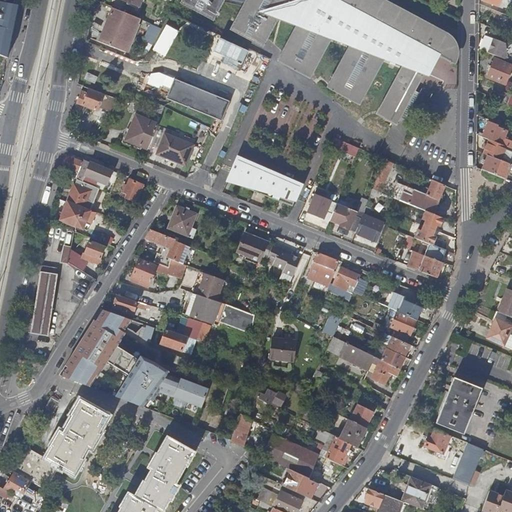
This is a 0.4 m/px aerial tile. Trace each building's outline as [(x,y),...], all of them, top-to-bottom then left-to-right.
[(227,0),(185,0),(181,9),(216,26),(227,0)] [(278,24),(283,13),(256,0),(248,0),(232,34),(265,51),(278,24)] [(256,0),(283,13),(288,4),(280,0),(256,0)] [(315,14),(418,66),(425,51),(448,63),(450,59),(452,55),(452,49),(451,44),(449,40),(446,36),(444,34),(439,32),(435,31),(377,0),(312,0),(320,4),(315,14)] [(18,9),(0,1),(0,55),(3,57),(8,59),(18,9)] [(127,53),(140,20),(129,15),(114,9),(100,43),(127,53)] [(315,14),(306,10),(302,18),(311,23),(309,26),(300,22),(282,59),(316,75),(333,42),(349,47),(332,83),(366,100),(386,60),(403,65),(382,108),(399,116),(421,69),(417,67),(418,66),(315,14)] [(144,38),(155,42),(161,27),(150,23),(144,38)] [(511,63),(511,52),(511,49),(505,49),(504,45),(498,46),(497,42),(491,43),(493,57),(496,57),(511,63)] [(511,68),(511,66),(511,63),(496,57),(494,61),(511,68)] [(504,85),(511,68),(494,61),(487,78),(504,85)] [(285,67),(278,82),(295,90),(302,75),(285,67)] [(88,71),(85,78),(95,83),(98,76),(88,71)] [(222,122),(231,100),(224,97),(175,77),(167,100),(214,119),(222,122)] [(101,105),(105,95),(90,90),(87,97),(81,94),(76,107),(83,109),(84,107),(96,111),(98,107),(99,104),(101,105)] [(497,91),(493,100),(507,105),(511,96),(497,91)] [(98,107),(111,112),(118,100),(105,95),(101,105),(99,104),(98,107)] [(163,114),(165,108),(159,105),(157,112),(163,114)] [(134,144),(149,150),(158,125),(136,116),(131,131),(137,134),(134,144)] [(489,142),(511,150),(511,141),(504,138),(506,133),(496,129),(497,127),(488,124),(482,139),(489,142)] [(127,141),(134,144),(137,134),(131,131),(127,141)] [(193,146),(166,135),(157,156),(185,167),(193,146)] [(334,138),(332,144),(357,155),(359,149),(334,138)] [(487,156),(500,162),(510,165),(511,160),(511,150),(489,142),(484,155),(487,156)] [(66,156),(62,165),(78,172),(82,162),(66,156)] [(494,176),(500,162),(487,156),(481,170),(494,176)] [(293,208),(302,186),(238,157),(228,181),(293,208)] [(78,172),(75,179),(76,179),(81,182),(84,176),(106,185),(111,172),(83,160),(82,162),(78,172)] [(393,164),(385,160),(373,190),(382,194),(393,164)] [(510,165),(500,162),(494,176),(505,180),(511,166),(510,165)] [(62,166),(60,173),(75,179),(78,172),(62,165),(62,166)] [(81,182),(76,179),(74,186),(73,185),(60,221),(74,226),(83,229),(98,189),(81,182)] [(135,203),(142,186),(129,180),(123,193),(126,194),(125,199),(135,203)] [(433,215),(445,187),(432,181),(426,196),(406,187),(400,201),(426,212),(433,215)] [(402,194),(405,185),(397,183),(395,191),(402,194)] [(322,223),(328,225),(330,219),(336,205),(323,199),(325,194),(317,191),(315,197),(312,196),(310,199),(313,200),(308,214),(324,220),(322,223)] [(340,226),(356,233),(368,202),(361,199),(355,213),(350,211),(336,205),(330,219),(341,224),(340,226)] [(188,237),(196,215),(177,207),(168,229),(188,237)] [(439,228),(443,219),(433,215),(426,212),(422,221),(426,222),(424,227),(434,232),(436,226),(439,228)] [(379,232),(361,225),(357,235),(375,242),(379,232)] [(432,236),(434,232),(424,227),(422,232),(418,231),(415,239),(429,245),(432,246),(445,251),(446,244),(435,239),(435,238),(432,236)] [(151,230),(146,239),(167,248),(160,266),(164,267),(170,270),(173,261),(183,265),(190,248),(177,243),(178,241),(151,230)] [(263,269),(270,251),(264,249),(266,245),(254,241),(255,238),(245,234),(236,257),(263,269)] [(84,254),(100,260),(104,248),(88,242),(84,254)] [(293,277),(301,260),(290,255),(280,250),(281,248),(273,244),(268,259),(274,262),(273,265),(285,270),(284,273),(293,277)] [(441,263),(446,252),(432,246),(429,245),(425,257),(441,263)] [(61,264),(68,265),(69,262),(71,248),(64,247),(61,264)] [(414,252),(408,268),(419,272),(425,257),(414,252)] [(308,277),(332,287),(332,286),(338,273),(334,271),(337,262),(317,254),(308,277)] [(425,257),(419,272),(437,279),(443,264),(441,263),(425,257)] [(159,265),(142,258),(141,261),(158,268),(159,265)] [(158,268),(141,261),(132,282),(150,289),(158,268)] [(359,277),(340,269),(338,273),(332,286),(345,292),(348,285),(355,288),(359,277)] [(57,276),(41,273),(29,335),(46,338),(57,276)] [(199,294),(206,275),(203,274),(196,293),(199,294)] [(218,303),(225,282),(206,275),(199,294),(199,296),(218,303)] [(511,318),(511,292),(507,291),(502,304),(502,303),(498,313),(511,318)] [(405,296),(393,292),(387,308),(397,312),(398,312),(403,301),(405,296)] [(189,314),(192,315),(199,296),(196,295),(189,314)] [(151,307),(117,296),(113,308),(125,312),(126,309),(134,312),(136,307),(145,310),(146,309),(150,310),(151,307)] [(192,315),(214,322),(221,304),(218,303),(199,296),(192,315)] [(398,312),(416,320),(421,309),(403,301),(398,312)] [(220,319),(225,305),(221,304),(214,322),(219,324),(220,319)] [(113,308),(105,305),(63,372),(89,383),(98,374),(105,362),(111,365),(120,342),(132,316),(125,312),(113,308)] [(255,317),(225,305),(220,319),(250,330),(255,317)] [(410,337),(416,320),(398,312),(397,312),(391,328),(410,337)] [(330,313),(322,331),(334,336),(341,318),(330,313)] [(511,327),(509,326),(510,324),(505,322),(504,324),(495,320),(487,339),(504,346),(511,327)] [(142,324),(139,336),(151,340),(155,328),(142,324)] [(186,338),(165,330),(160,345),(181,352),(186,338)] [(333,337),(327,351),(340,357),(340,356),(363,367),(366,360),(377,366),(371,379),(383,385),(389,374),(394,377),(398,369),(380,360),(333,337)] [(386,349),(404,358),(410,346),(392,337),(388,344),(386,343),(384,345),(387,347),(386,349)] [(273,338),(270,358),(293,361),(295,342),(273,338)] [(157,389),(203,406),(210,386),(168,371),(171,366),(120,342),(111,365),(129,372),(116,392),(145,402),(157,389)] [(460,345),(454,342),(451,350),(457,352),(460,345)] [(380,360),(398,369),(404,358),(386,349),(385,351),(382,350),(381,353),(383,354),(380,360)] [(435,424),(463,435),(481,390),(453,379),(435,424)] [(256,389),(255,397),(271,405),(272,403),(279,407),(284,396),(277,393),(276,394),(268,390),(264,397),(261,395),(260,391),(256,389)] [(25,452),(14,473),(31,482),(46,491),(57,470),(58,469),(61,471),(63,469),(74,475),(82,462),(83,460),(82,459),(88,447),(92,450),(93,447),(101,434),(99,434),(101,431),(110,416),(102,411),(80,400),(78,402),(71,415),(73,416),(71,418),(63,433),(59,431),(59,432),(51,446),(52,447),(52,448),(45,459),(27,449),(25,452)] [(301,417),(308,420),(314,407),(308,403),(301,417)] [(357,406),(349,421),(365,429),(372,413),(357,406)] [(237,423),(230,442),(230,443),(242,448),(251,420),(240,414),(237,423)] [(349,421),(348,421),(339,439),(350,445),(355,448),(365,429),(349,421)] [(324,441),(329,432),(321,428),(316,438),(324,441)] [(450,436),(434,430),(431,438),(428,437),(424,447),(442,455),(447,442),(448,440),(450,436)] [(272,435),(262,457),(293,471),(308,478),(318,455),(272,435)] [(330,435),(319,455),(324,458),(335,437),(330,435)] [(187,467),(195,452),(173,440),(167,436),(166,437),(157,452),(157,454),(155,453),(147,468),(150,470),(144,482),(142,481),(138,489),(134,496),(127,493),(126,495),(121,503),(119,508),(120,509),(118,511),(154,511),(155,511),(156,509),(162,511),(163,511),(167,505),(169,501),(171,501),(179,486),(176,484),(185,466),(187,467)] [(335,437),(324,458),(340,466),(345,455),(350,445),(339,439),(335,437)] [(298,477),(292,490),(309,498),(317,483),(308,479),(308,478),(293,471),(292,474),(298,477)] [(31,482),(14,473),(3,489),(10,493),(20,499),(24,494),(30,497),(33,491),(27,488),(31,482)] [(431,485),(411,477),(401,502),(421,509),(431,485)] [(499,499),(505,485),(491,479),(483,499),(497,504),(499,499)] [(509,503),(511,496),(511,480),(507,479),(505,485),(499,499),(509,503)] [(3,489),(0,487),(0,496),(6,500),(10,493),(3,489)] [(262,488),(257,500),(266,504),(271,492),(262,488)] [(383,495),(368,489),(364,499),(366,500),(365,504),(377,509),(383,495)] [(273,508),(282,511),(297,511),(302,501),(286,494),(285,497),(279,495),(273,508)]
